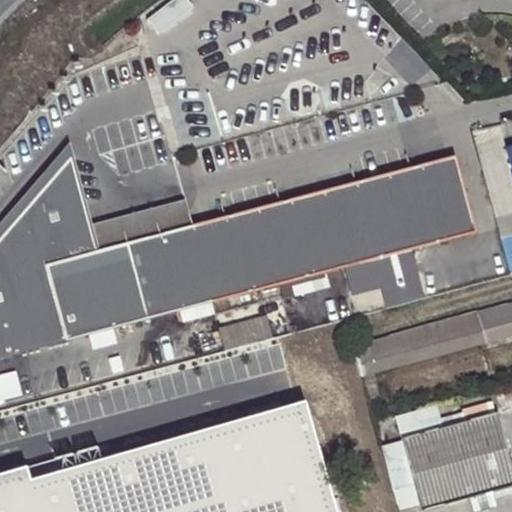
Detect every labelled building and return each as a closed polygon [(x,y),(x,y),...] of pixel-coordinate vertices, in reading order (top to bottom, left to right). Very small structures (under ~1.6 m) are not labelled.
[(0,356),(62,339),(43,265),(97,251),(64,144),(0,218),(0,356)] [(473,233),(453,159),(97,251),(43,265),(62,339),(473,233)] [(511,302),(354,345),(362,373),(375,370),(511,333),(511,302)] [(219,329),(225,351),(273,338),(267,316),(219,329)] [(375,370),(362,373),(368,395),(380,391),(375,370)] [(0,511),(333,511),(301,405),(26,487),(24,473),(0,480),(0,511)] [(511,485),(511,468),(497,414),(400,440),(420,511),(511,485)]
